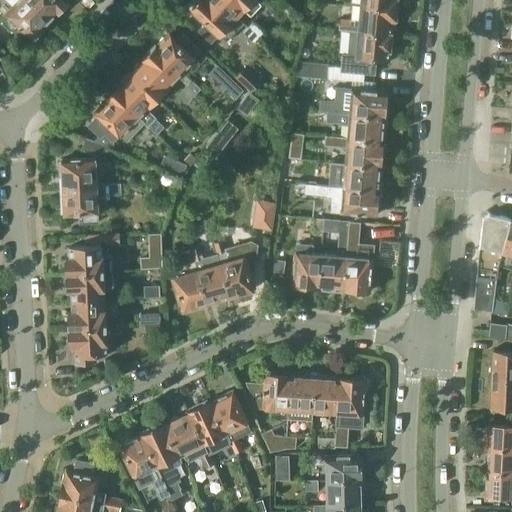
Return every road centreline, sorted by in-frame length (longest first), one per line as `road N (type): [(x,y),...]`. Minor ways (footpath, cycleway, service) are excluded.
road 1 (residential): [(416,340),(273,326),(68,420),(25,429)]
road 2 (residential): [(25,429),(20,118)]
road 3 (residential): [(462,177),(480,0)]
road 4 (residential): [(444,0),(429,174)]
road 5 (residential): [(416,340),(409,511)]
road 6 (residential): [(444,511),(447,343)]
road 7 (residential): [(447,343),(462,177)]
road 8 (residential): [(429,174),(416,340)]
road 9 (residential): [(20,118),(134,0)]
